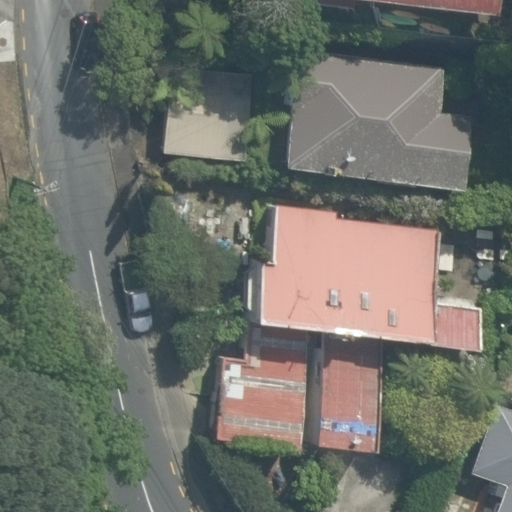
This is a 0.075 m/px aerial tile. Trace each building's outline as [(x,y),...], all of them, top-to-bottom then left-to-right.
[(387,0),(481,11),(482,0),(387,0)] [(275,164),(451,186),(460,116),(432,112),(438,67),(286,48),(279,109),(282,109),(275,164)] [(156,149),(239,159),(249,75),(166,65),(156,149)] [(203,436),(285,446),(296,354),(300,326),(460,347),(466,306),(419,300),(427,238),(429,229),(326,214),(326,211),(265,202),(263,216),(260,238),(257,260),(247,259),(246,265),(236,271),(232,304),(242,314),(241,318),(243,318),(241,332),(237,356),(221,354),(213,353),(211,377),(203,436)] [(299,441),(359,447),(371,338),(312,331),(299,441)] [(511,511),(511,412),(488,404),(464,470),(489,479),(484,491),(492,494),(485,511),(511,511)]
